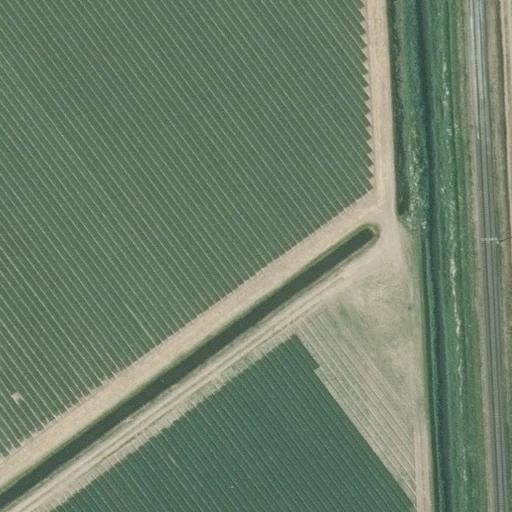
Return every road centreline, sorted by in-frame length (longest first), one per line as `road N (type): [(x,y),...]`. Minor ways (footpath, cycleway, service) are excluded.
road 1 (track): [(375,0),(386,217),(412,266),(424,511)]
road 2 (track): [(511,138),(504,0)]
